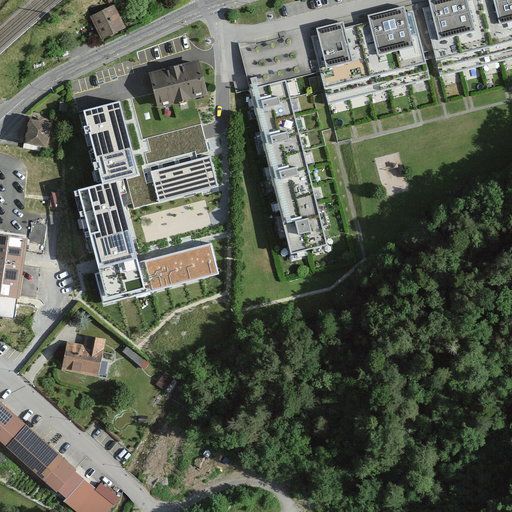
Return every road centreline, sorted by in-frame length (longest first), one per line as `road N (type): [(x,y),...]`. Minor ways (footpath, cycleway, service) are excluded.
road 1 (tertiary): [(0,120),(55,76),(219,0)]
road 2 (unclassified): [(153,511),(0,369)]
